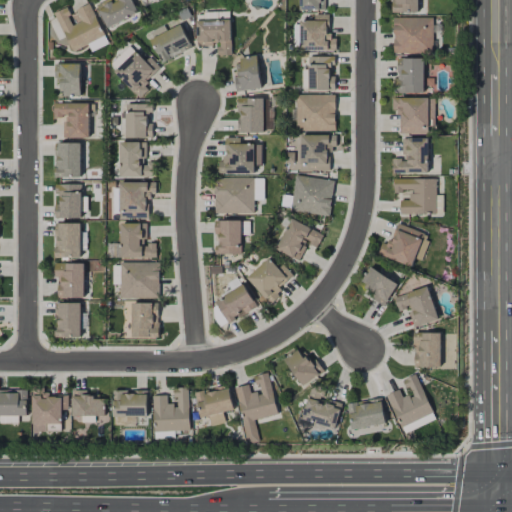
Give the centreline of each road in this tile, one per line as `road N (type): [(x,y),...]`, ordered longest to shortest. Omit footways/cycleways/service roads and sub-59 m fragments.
road 1 (residential): [(369,0),(369,193),(357,244),(318,304),(248,349),(200,361),(0,359)]
road 2 (secondary): [(494,0),(490,508)]
road 3 (secondary): [(491,474),(0,474)]
road 4 (residential): [(29,359),(29,0)]
road 5 (secondary): [(0,509),(269,509)]
road 6 (residential): [(199,105),(188,183),(200,361)]
road 7 (secondary): [(269,509),(490,508)]
